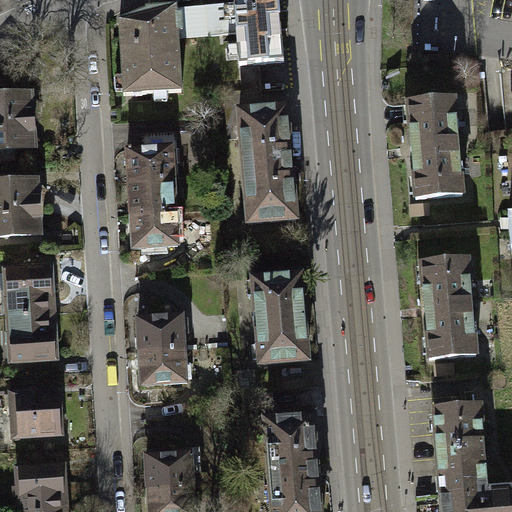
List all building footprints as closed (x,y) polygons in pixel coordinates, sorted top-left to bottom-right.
[(238,34),(241,65),(258,63),(279,62),(274,0),(257,0),(235,2),(236,4),(238,34)] [(207,36),(238,34),(236,4),(205,7),(207,36)] [(205,7),(174,9),(177,39),(207,36),(205,7)] [(146,10),(118,23),(121,95),(179,92),(177,39),(174,9),(146,10)] [(261,89),(258,63),(241,65),(243,90),(255,89),(261,89)] [(257,109),(255,89),(243,90),(223,92),(227,139),(242,137),(240,110),(257,109)] [(26,98),(0,98),(0,148),(27,148),(26,98)] [(452,101),(406,105),(407,115),(411,153),(415,200),(461,196),(452,101)] [(257,109),(240,110),(242,137),(249,222),(295,218),(286,106),(257,109)] [(144,136),(145,151),(171,150),(170,135),(144,136)] [(173,183),(171,150),(145,151),(127,152),(129,185),(173,183)] [(175,214),(173,183),(129,185),(131,217),(175,214)] [(33,185),(0,186),(0,234),(35,233),(33,185)] [(177,248),(175,214),(131,217),(133,250),(177,248)] [(467,260),(421,264),(425,312),(428,359),(475,356),(467,260)] [(4,272),(7,316),(51,313),(48,269),(4,272)] [(300,276),(253,279),(259,364),(306,360),(300,276)] [(54,357),(51,313),(7,316),(11,360),(54,357)] [(137,319),(140,354),(183,351),(181,316),(137,319)] [(184,383),(183,351),(140,354),(141,386),(184,383)] [(55,391),(10,394),(13,435),(58,431),(55,391)] [(286,420),(263,422),(270,511),(318,511),(310,406),(285,408),(286,420)] [(431,411),(440,498),(470,495),(469,481),(486,480),(483,452),(478,406),(431,411)] [(145,459),(147,490),(191,487),(189,454),(145,459)] [(18,470),(20,511),(63,511),(61,477),(61,468),(18,470)] [(511,511),(511,487),(487,490),(486,480),(469,481),(470,495),(440,498),(441,511),(511,511)] [(192,511),(191,487),(147,490),(148,511),(192,511)]
